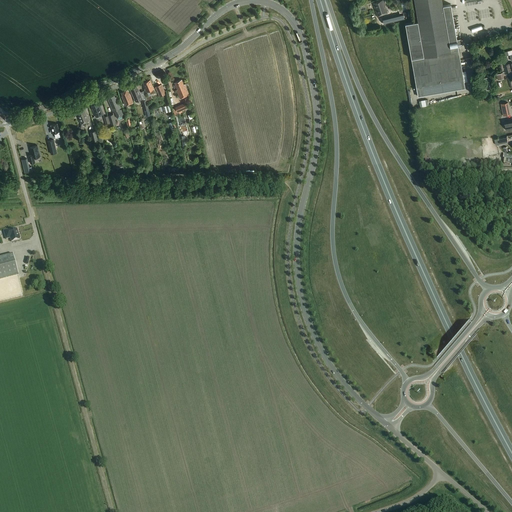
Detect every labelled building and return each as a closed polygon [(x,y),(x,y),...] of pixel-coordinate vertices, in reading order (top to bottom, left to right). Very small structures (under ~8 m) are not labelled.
[(386,6),(383,0),(373,4),(378,17),(387,13),(385,6),(386,6)] [(464,81),(458,48),(451,4),(443,5),(441,0),(414,0),(418,21),(405,24),(417,89),(464,81)] [(397,13),(384,15),(386,23),(398,20),(397,13)] [(155,92),(154,89),(150,80),(143,83),(149,96),(151,96),(150,94),(155,92)] [(184,85),(182,80),(175,83),(178,90),(177,90),(180,99),(189,95),(185,84),(184,85)] [(159,97),(166,94),(162,84),(155,87),(159,97)] [(130,89),(135,99),(136,102),(143,99),(139,89),(138,90),(137,86),(130,89)] [(129,94),(128,90),(124,92),(123,91),(122,92),(121,93),(123,98),(122,98),(126,106),(134,103),(130,93),(129,94)] [(123,116),(119,108),(121,108),(116,98),(115,98),(114,95),(108,98),(109,100),(108,100),(113,111),(114,110),(117,119),(123,116)] [(142,101),(145,111),(146,116),(150,115),(149,110),(146,100),(142,101)] [(508,102),(501,104),(504,116),(511,115),(508,102)] [(96,117),(103,114),(99,104),(98,104),(97,103),(91,105),(96,117)] [(89,120),(84,108),(76,111),(79,119),(81,124),(89,120)] [(108,116),(111,126),(116,124),(113,114),(108,116)] [(52,134),(55,133),(56,138),(61,137),(59,132),(57,124),(51,126),(52,130),(51,131),(52,134)] [(57,152),(56,148),(54,140),(48,141),(50,150),(50,154),(57,152)] [(40,156),(37,146),(30,147),(32,155),(29,156),(30,164),(35,163),(34,158),(40,156)] [(504,163),(511,163),(511,157),(511,155),(503,154),(503,158),(505,158),(504,163)] [(22,159),(26,172),(34,170),(33,165),(30,166),(28,157),(22,159)] [(18,236),(17,230),(9,232),(9,230),(4,231),(6,239),(10,238),(12,242),(20,240),(19,239),(20,238),(19,235),(18,236)] [(0,278),(18,274),(13,254),(0,257),(0,278)]
